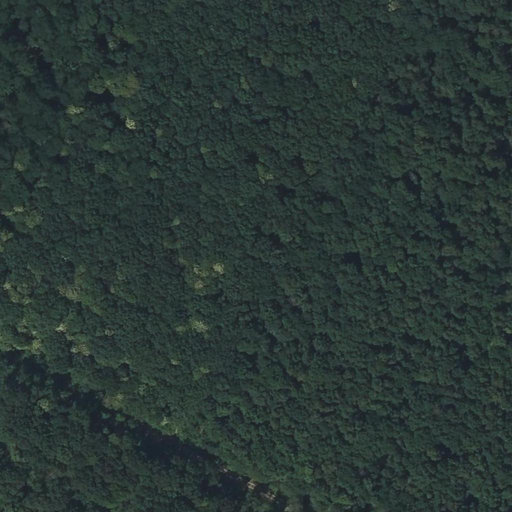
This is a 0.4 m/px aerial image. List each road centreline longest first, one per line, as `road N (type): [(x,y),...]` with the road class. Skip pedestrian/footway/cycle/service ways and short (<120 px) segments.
road 1 (track): [(171,438),(408,0)]
road 2 (track): [(0,344),(302,511)]
